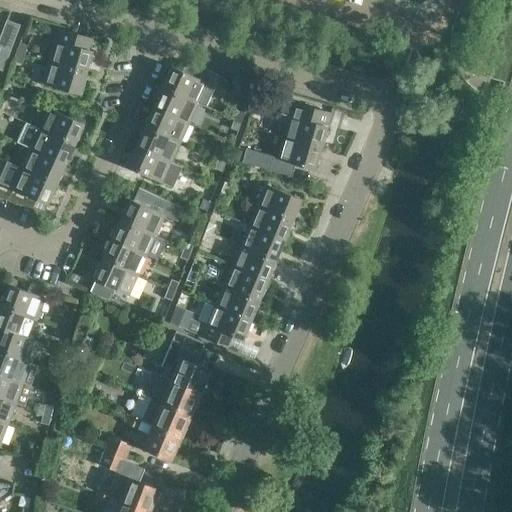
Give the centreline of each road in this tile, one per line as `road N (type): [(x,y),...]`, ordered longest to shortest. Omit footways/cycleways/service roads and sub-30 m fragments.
road 1 (residential): [(220,511),(387,114),(385,94),(157,33)]
road 2 (primary): [(511,126),(426,511)]
road 3 (unclassified): [(157,33),(90,192),(58,246),(0,230)]
road 4 (primary): [(466,511),(511,288)]
road 5 (residential): [(325,0),(423,27),(448,0)]
